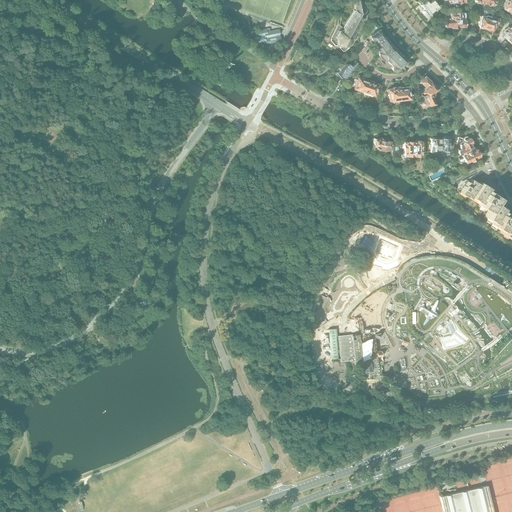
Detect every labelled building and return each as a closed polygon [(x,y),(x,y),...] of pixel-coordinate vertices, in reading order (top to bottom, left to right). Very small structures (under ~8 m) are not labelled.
[(350,43),(354,35),(363,18),(364,16),(363,15),(363,13),(365,10),(362,6),(361,2),(360,0),(355,0),(356,0),(354,11),(343,28),(342,27),(339,26),(337,24),(336,27),(328,38),(335,46),(336,45),(337,47),(338,47),(341,51),(344,51),(347,47),(347,48),(348,47),(347,46),(350,43)] [(439,7),(437,5),(433,0),(432,0),(425,0),(424,0),(420,0),(418,2),(426,12),(425,13),(425,14),(425,15),(426,15),(427,16),(428,16),(429,15),(429,14),(429,13),(434,9),(435,10),(439,7)] [(508,12),(511,5),(511,0),(505,0),(502,9),(505,10),(504,10),(508,12)] [(485,29),(490,11),(489,10),(488,13),(486,12),(485,17),(481,16),(481,15),(480,16),(479,20),(479,21),(479,22),(480,23),(479,27),(479,28),(483,29),(483,28),(485,29)] [(495,25),(496,21),(495,21),(496,19),(495,19),(495,20),(492,19),(494,14),(491,13),(492,11),(490,11),(485,29),(487,29),(488,29),(488,30),(491,31),(492,31),(492,30),(493,26),(494,26),(494,25),(495,25)] [(463,20),(463,17),(463,16),(463,15),(464,14),(463,14),(463,13),(463,12),(458,12),(457,12),(449,12),(449,14),(446,14),(444,16),(444,18),(443,18),(443,19),(441,19),(440,20),(440,24),(441,25),(443,25),(449,25),(449,26),(450,26),(450,27),(456,26),(463,25),(462,20),(463,20)] [(511,42),(511,25),(509,28),(508,27),(505,29),(503,31),(504,32),(504,34),(504,35),(502,36),(503,36),(504,37),(507,40),(507,41),(508,41),(509,42),(511,44),(511,42)] [(281,41),(279,36),(279,33),(280,33),(279,32),(278,30),(269,31),(269,28),(254,31),(255,34),(252,35),(253,44),(262,42),(263,44),(264,45),(281,41)] [(399,54),(395,50),(387,41),(379,30),(377,30),(376,31),(370,36),(371,39),(375,45),(374,46),(374,47),(375,47),(374,47),(377,50),(378,52),(378,53),(378,54),(380,57),(381,57),(381,58),(384,60),(384,61),(385,61),(386,60),(388,62),(387,62),(390,65),(392,66),(392,67),(391,69),(393,71),(395,71),(402,64),(406,61),(402,57),(399,54)] [(273,45),(262,47),(263,53),(275,50),(273,45)] [(308,57),(304,50),(299,48),(298,47),(297,49),(291,60),(295,63),(308,57)] [(344,78),(352,67),(348,64),(347,65),(346,64),(339,70),(338,71),(336,73),(341,78),(342,77),(344,78)] [(432,93),(437,88),(424,76),(419,81),(424,86),(418,91),(421,94),(421,95),(422,97),(417,99),(418,101),(418,102),(419,104),(420,103),(422,108),(427,106),(427,107),(429,106),(430,107),(431,107),(432,107),(433,106),(433,105),(433,104),(434,104),(433,102),(431,98),(432,93)] [(363,92),(367,80),(367,81),(365,80),(365,78),(364,78),(361,77),(361,78),(359,77),(359,78),(357,78),(357,79),(356,79),(354,83),(355,83),(354,88),(363,92)] [(367,80),(363,92),(368,94),(367,95),(371,97),(371,96),(372,96),(374,91),(376,92),(377,90),(375,90),(377,85),(375,84),(376,83),(372,82),(372,81),(368,79),(367,80)] [(398,88),(399,100),(404,99),(404,101),(410,101),(409,97),(411,97),(410,93),(409,93),(409,92),(409,89),(408,89),(408,87),(405,87),(404,85),(401,86),(401,87),(398,88)] [(399,100),(398,88),(398,87),(397,87),(397,86),(393,86),(393,87),(392,87),(393,88),(392,88),(389,88),(389,89),(387,89),(387,90),(387,93),(386,93),(387,99),(389,99),(389,103),(394,103),(394,101),(399,100)] [(330,97),(333,92),(329,89),(325,94),(330,97)] [(423,116),(421,111),(420,108),(415,110),(417,116),(423,116)] [(390,146),(390,142),(389,141),(386,140),(383,139),(383,138),(380,137),(380,138),(377,139),(373,138),(372,143),(371,144),(372,147),(374,147),(377,148),(378,149),(382,150),(387,150),(388,149),(388,147),(390,146)] [(438,152),(439,139),(435,139),(436,139),(435,139),(434,137),(432,137),(430,138),(430,145),(429,145),(429,149),(430,149),(430,152),(435,152),(438,152)] [(442,139),(439,139),(438,152),(440,152),(440,150),(442,150),(442,152),(446,152),(446,149),(447,149),(449,149),(449,146),(450,146),(450,140),(447,140),(447,139),(447,138),(446,137),(443,137),(442,138),(442,139)] [(461,154),(472,149),(469,143),(471,142),(468,138),(468,137),(467,137),(466,137),(465,137),(464,137),(463,138),(463,139),(461,139),(462,138),(458,137),(455,145),(457,146),(458,146),(460,149),(458,149),(458,151),(459,153),(461,154)] [(415,142),(412,142),(411,155),(411,158),(413,158),(413,155),(415,155),(419,154),(419,152),(419,150),(424,150),(424,142),(420,142),(418,140),(416,140),(415,142)] [(411,155),(412,142),(412,141),(406,141),(402,142),(402,144),(402,148),(403,148),(403,155),(406,155),(408,157),(410,157),(411,155)] [(472,149),(461,154),(457,156),(459,159),(463,158),(465,162),(469,160),(470,161),(474,159),(476,159),(478,158),(479,157),(478,156),(475,150),(474,148),(472,149)] [(511,220),(508,219),(510,215),(509,216),(504,213),(505,211),(504,212),(502,211),(503,211),(500,209),(501,206),(500,207),(493,202),(494,201),(497,196),(496,196),(491,193),(492,192),(491,192),(491,193),(489,192),(489,191),(486,189),(488,187),(487,187),(487,188),(480,183),(480,182),(478,185),(471,180),(471,179),(469,182),(467,181),(465,184),(463,183),(461,187),(462,188),(460,192),(460,193),(461,191),(467,194),(466,195),(469,197),(469,198),(469,199),(471,196),(475,198),(475,197),(478,199),(481,201),(478,204),(479,205),(480,203),(485,206),(485,207),(488,210),(487,210),(488,211),(484,216),(485,215),(494,221),(492,224),(493,223),(501,229),(499,232),(500,231),(509,237),(508,238),(509,238),(509,237),(511,238),(511,220)] [(381,238),(375,253),(379,261),(387,265),(396,261),(402,246),(381,238)] [(511,279),(506,276),(500,285),(508,291),(510,292),(511,293),(511,279)] [(449,312),(448,313),(452,317),(460,311),(456,307),(456,308),(450,313),(449,312)] [(452,334),(450,336),(450,334),(443,336),(443,338),(442,338),(443,342),(450,340),(454,334),(465,343),(465,342),(466,343),(466,342),(466,341),(455,333),(456,332),(456,329),(455,327),(454,325),(452,320),(450,320),(448,321),(449,325),(448,326),(450,331),(452,334)] [(335,329),(328,329),(332,360),(339,359),(338,353),(340,353),(340,359),(341,362),(354,361),(356,377),(381,374),(380,366),(383,365),(381,361),(377,363),(377,357),(381,356),(381,351),(376,351),(374,337),(375,338),(377,338),(378,338),(379,337),(380,336),(380,334),(379,332),(374,334),(374,332),(351,335),(351,334),(345,335),(343,335),(338,336),(339,350),(338,350),(336,336),(335,329)] [(492,511),(486,485),(478,487),(439,497),(442,511),(492,511)]
